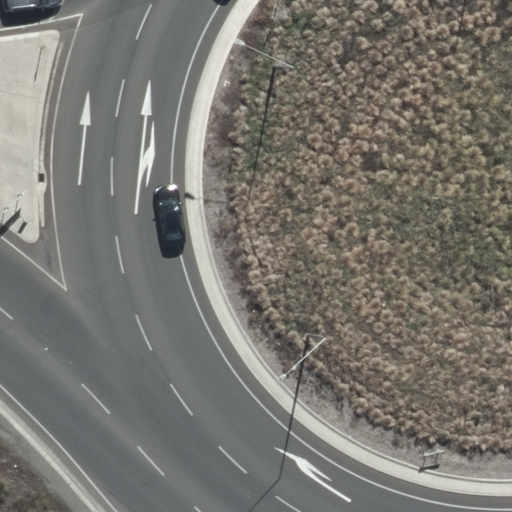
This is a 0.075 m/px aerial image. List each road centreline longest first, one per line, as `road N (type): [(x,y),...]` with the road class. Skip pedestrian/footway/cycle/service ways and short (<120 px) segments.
road 1 (trunk): [(152,430),(112,238),(119,116),(153,0)]
road 2 (primary): [(152,430),(0,308)]
road 3 (trunk): [(242,511),(152,430)]
